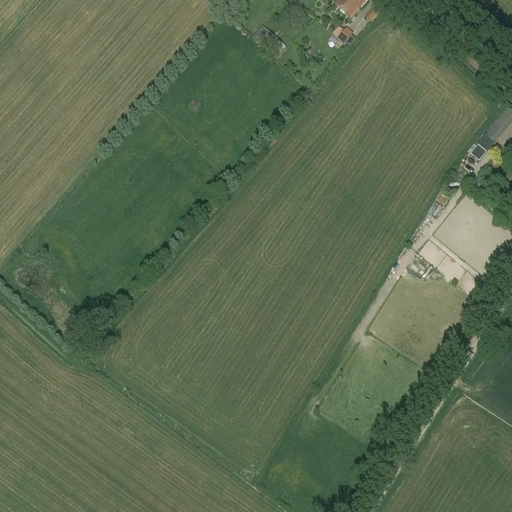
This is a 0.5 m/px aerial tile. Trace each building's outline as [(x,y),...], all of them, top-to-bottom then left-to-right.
[(358,10),(366,0),(339,0),(334,6),(350,21),(359,11),(358,10)] [(376,6),(365,19),(371,24),(382,11),(376,6)] [(287,49),(262,27),(253,37),(277,59),(287,49)] [(346,28),(342,31),(338,27),(331,35),(342,45),(344,43),(349,46),(355,40),(350,36),(352,34),(346,28)] [(504,113),(492,126),(485,136),(495,145),(502,135),(511,123),(511,113),(507,109),(504,113)] [(470,157),(478,164),(486,154),(478,147),(470,157)] [(427,214),(434,218),(440,208),(433,204),(427,214)]
